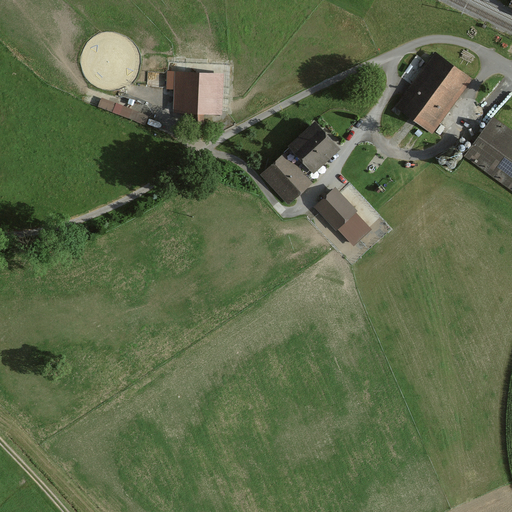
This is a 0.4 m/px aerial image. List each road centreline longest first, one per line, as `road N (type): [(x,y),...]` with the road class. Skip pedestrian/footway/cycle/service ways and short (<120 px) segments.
road 1 (track): [(139,116),(233,159),(275,205),(295,211),(386,97),(389,55)]
road 2 (track): [(0,235),(82,219),(180,163)]
